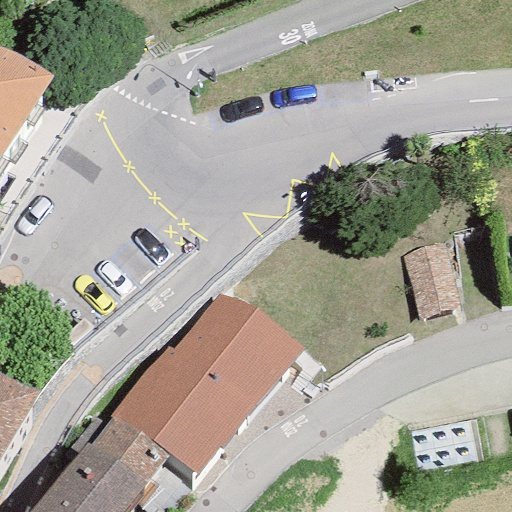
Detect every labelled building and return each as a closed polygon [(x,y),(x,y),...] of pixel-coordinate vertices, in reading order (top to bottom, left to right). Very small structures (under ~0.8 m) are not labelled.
[(0,178),(48,102),(0,72),(0,178)] [(480,247),(443,253),(456,334),(493,328),(480,247)] [(437,266),(397,274),(412,346),(451,339),(437,266)] [(115,424),(196,489),(298,362),(217,298),(115,424)] [(0,472),(31,413),(0,396),(0,472)] [(111,430),(47,511),(126,511),(161,468),(111,430)]
